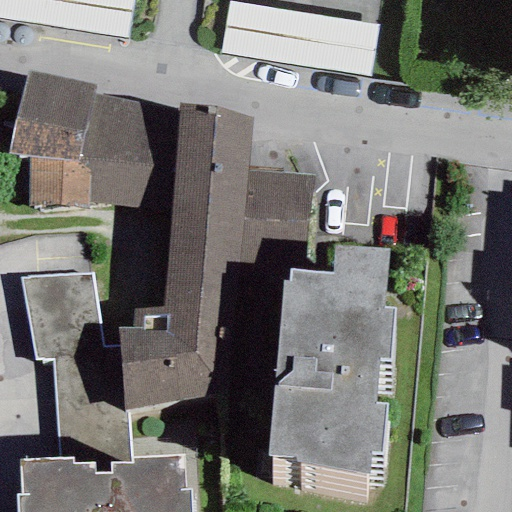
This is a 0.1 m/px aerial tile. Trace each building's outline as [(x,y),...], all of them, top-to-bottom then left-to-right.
[(0,0),(0,6),(134,17),(135,0),(0,0)] [(228,0),(223,40),(374,60),(382,0),(228,0)] [(93,85),(26,70),(6,154),(28,157),(26,207),(87,207),(87,202),(88,161),(76,162),(91,95),(93,85)] [(178,110),(91,95),(76,162),(88,161),(87,202),(170,210),(178,110)] [(178,103),(178,110),(170,210),(163,309),(132,309),(130,329),(236,331),(239,261),(247,171),(252,116),(178,103)] [(239,261),(305,267),(313,177),(247,171),(239,261)] [(388,250),(336,246),(334,270),(290,267),(289,278),(281,277),(268,457),(297,459),(295,469),(368,475),(370,446),(382,447),(386,399),(375,398),(379,355),(390,356),(394,306),(383,306),(388,250)] [(132,457),(126,411),(122,412),(119,346),(104,348),(93,274),(21,279),(35,360),(52,360),(59,459),(72,458),(72,465),(94,464),(94,476),(113,475),(112,464),(132,463),(132,457)] [(130,329),(118,328),(119,346),(122,412),(126,411),(203,396),(236,391),(236,331),(130,329)] [(189,511),(188,489),(183,489),(182,454),(132,457),(132,463),(112,464),(113,475),(94,476),(94,464),(72,465),(72,458),(59,459),(20,460),(22,495),(15,495),(15,511),(189,511)]
